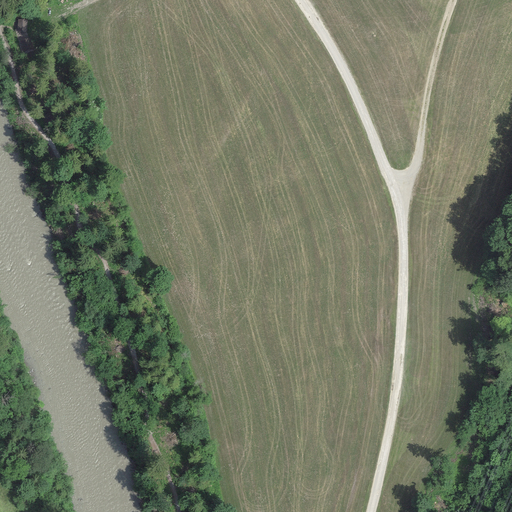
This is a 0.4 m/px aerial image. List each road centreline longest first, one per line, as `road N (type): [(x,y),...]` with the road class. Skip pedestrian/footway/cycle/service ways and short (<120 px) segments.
road 1 (track): [(399,208),(400,342),(370,511)]
road 2 (track): [(304,0),(339,55),(399,208)]
road 3 (track): [(451,0),(427,88),(419,158),(399,208)]
